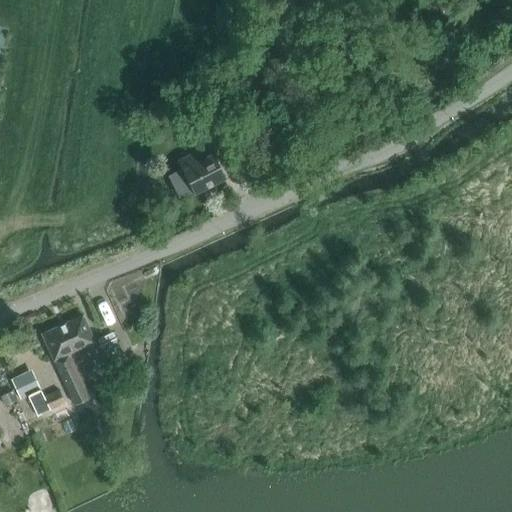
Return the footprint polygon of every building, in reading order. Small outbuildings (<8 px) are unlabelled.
[(209,102),(189,110),(210,153),(228,143),(209,102)] [(184,168),(168,176),(180,199),(196,191),(197,193),(225,178),(213,154),(197,161),(193,153),(180,160),(184,168)] [(70,355),(96,343),(84,316),(43,334),(76,405),(91,399),(70,355)] [(97,348),(103,361),(122,353),(116,340),(97,348)] [(27,395),(37,416),(50,410),(40,390),(27,395)] [(13,391),(1,396),(5,406),(17,400),(13,391)] [(52,411),(67,404),(62,395),(48,402),(52,411)]
